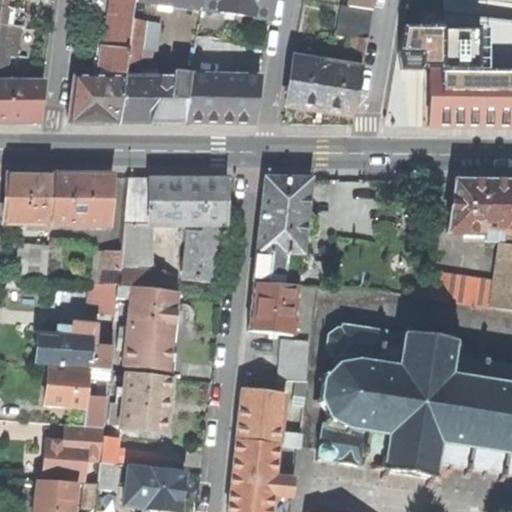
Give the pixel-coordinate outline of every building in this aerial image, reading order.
[(25,29),(28,0),(2,0),(2,8),(0,21),(0,26),(12,27),(25,29)] [(112,20),(114,0),(83,0),(81,16),(112,20)] [(104,72),(125,75),(126,65),(131,28),(132,21),(133,14),(135,2),(135,0),(114,0),(112,20),(108,49),(104,72)] [(135,0),(135,2),(167,6),(199,11),(201,0),(135,0)] [(201,0),(199,11),(270,21),(272,0),(201,0)] [(348,0),(347,8),(372,12),(373,0),(348,0)] [(355,40),(367,42),(372,12),(347,8),(342,7),(337,37),(348,39),(355,40)] [(156,17),(133,14),(132,21),(144,23),(143,29),(138,63),(150,64),(151,52),(156,52),(160,24),(155,24),(156,17)] [(0,73),(6,74),(12,27),(0,26),(0,73)] [(143,29),(131,28),(126,65),(138,66),(138,63),(143,29)] [(352,54),(355,40),(348,39),(346,53),(352,54)] [(367,42),(355,40),(352,54),(364,56),(367,42)] [(124,80),(125,75),(104,72),(108,49),(101,48),(97,80),(124,80)] [(293,60),(285,107),(318,112),(353,118),(361,72),(348,70),(327,66),(320,65),(293,60)] [(328,60),(327,66),(348,70),(349,64),(328,60)] [(429,77),(429,128),(481,129),(511,128),(511,74),(429,74),(429,77)] [(253,125),(260,77),(174,76),(173,81),(167,125),(212,125),(253,125)] [(74,79),(67,124),(92,124),(117,125),(124,80),(97,80),(74,79)] [(143,125),(167,125),(173,81),(124,80),(117,125),(143,125)] [(43,85),(0,83),(0,123),(13,124),(38,124),(43,85)] [(50,223),(53,177),(29,177),(7,177),(4,223),(50,223)] [(53,177),(50,223),(108,225),(111,177),(81,177),(53,177)] [(266,179),(254,283),(283,285),(284,275),(300,276),(308,271),(309,259),(305,254),(302,254),(304,232),(305,220),(310,179),(288,179),(266,179)] [(148,225),(149,181),(128,181),(123,225),(142,225),(148,225)] [(181,181),(149,181),(148,225),(203,225),(223,226),(224,181),(181,181)] [(511,182),(486,182),(454,181),(448,232),(484,234),(502,234),(511,234),(511,182)] [(394,187),(393,203),(423,206),(424,190),(394,187)] [(120,252),(119,269),(139,271),(140,262),(148,262),(149,234),(141,234),(142,225),(123,225),(120,252)] [(188,231),(182,279),(216,283),(223,226),(203,225),(202,232),(188,231)] [(502,234),(484,234),(484,242),(499,243),(502,240),(502,234)] [(19,244),(16,278),(46,280),(48,246),(19,244)] [(496,281),(492,308),(511,311),(511,245),(502,244),(496,281)] [(103,250),(100,284),(117,286),(119,269),(120,252),(103,250)] [(165,274),(139,271),(119,269),(117,286),(133,288),(163,291),(165,274)] [(496,281),(432,271),(428,298),(492,308),(496,281)] [(251,305),(249,331),(293,335),(293,329),(298,329),(299,324),(294,323),(297,286),(283,285),(254,283),(251,305)] [(90,284),(87,311),(114,313),(117,286),(100,284),(90,284)] [(306,286),(304,304),(316,306),(318,287),(306,286)] [(126,349),(124,367),(168,372),(172,332),(177,293),(163,291),(133,288),(128,329),(126,349)] [(72,328),(71,339),(90,340),(89,348),(102,349),(103,344),(111,345),(112,340),(106,340),(106,336),(97,335),(98,324),(71,322),(71,328),(72,328)] [(322,423),(316,461),(363,468),(364,460),(366,460),(366,454),(382,455),(381,465),(373,464),(373,470),(379,471),(379,473),(380,473),(380,480),(386,481),(387,474),(426,479),(425,487),(431,488),(432,480),(440,480),(441,475),(436,474),(437,464),(447,465),(446,471),(451,471),(452,466),(464,468),(463,476),(469,477),(470,469),(482,471),(481,476),(487,477),(487,472),(498,474),(497,482),(504,483),(505,475),(511,476),(511,366),(503,366),(504,361),(499,361),(499,365),(487,363),(488,355),(482,355),(482,361),(469,360),(470,355),(465,354),(464,359),(455,358),(456,348),(462,349),(462,343),(455,342),(456,334),(449,333),(448,340),(408,334),(409,326),(403,326),(402,333),(342,323),(342,328),(337,328),(327,335),(326,350),(335,361),(333,363),(335,368),(324,379),(318,376),(315,381),(321,384),(319,398),(313,400),(315,405),(320,404),(327,418),(322,423)] [(57,327),(56,338),(71,339),(72,328),(71,328),(57,327)] [(117,348),(126,349),(128,329),(119,328),(117,348)] [(34,364),(88,368),(89,348),(90,340),(71,339),(56,338),(37,336),(36,349),(34,364)] [(281,340),(279,380),(305,381),(307,342),(281,340)] [(88,368),(87,369),(109,371),(111,345),(103,344),(102,349),(89,348),(88,368)] [(46,387),(44,405),(84,409),(85,396),(87,378),(87,372),(47,369),(46,387)] [(87,372),(87,378),(109,380),(109,371),(87,369),(87,372)] [(124,397),(120,428),(165,433),(168,405),(171,378),(126,373),(124,390),(124,397)] [(116,396),(124,397),(124,390),(117,389),(116,396)] [(235,440),(277,445),(279,434),(283,396),(241,391),(238,414),(235,440)] [(83,427),(91,427),(93,396),(85,396),(84,409),(83,427)] [(91,427),(103,428),(105,397),(93,396),(91,427)] [(66,425),(65,443),(86,444),(85,458),(101,460),(102,438),(103,428),(91,427),(83,427),(66,425)] [(299,436),(279,434),(277,445),(299,447),(299,436)] [(101,460),(100,464),(113,465),(116,465),(118,439),(102,438),(101,460)] [(227,511),(270,511),(272,495),(274,479),(277,445),(235,440),(231,478),(227,511)] [(45,459),(44,478),(83,481),(85,458),(86,444),(65,443),(47,441),(45,459)] [(98,489),(111,491),(113,465),(100,464),(98,485),(98,489)] [(127,467),(122,507),(169,511),(178,511),(180,493),(183,473),(127,467)] [(292,481),(274,479),(272,495),(290,497),(292,481)] [(35,504),(34,511),(71,511),(74,486),(37,482),(35,504)] [(84,484),(82,508),(96,509),(98,489),(98,485),(84,484)]
